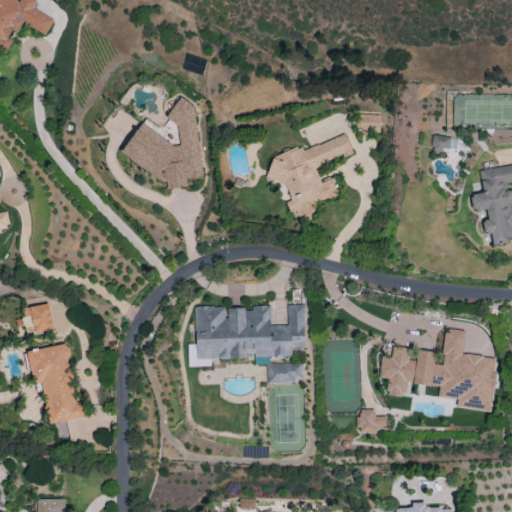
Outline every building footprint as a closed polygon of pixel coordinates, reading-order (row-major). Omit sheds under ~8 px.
[(45,34),(53,19),(32,8),(36,0),(35,0),(0,0),(0,46),(6,50),(12,40),(7,38),(12,29),(17,31),(22,22),(45,34)] [(206,60),(186,54),(181,68),(201,75),(206,60)] [(195,107),(179,97),(166,117),(177,124),(179,145),(174,145),(140,123),(120,153),(158,178),(165,177),(166,189),(186,187),(186,179),(201,177),(195,107)] [(379,114),(358,114),(358,132),(379,132),(379,114)] [(449,136),(432,135),(431,149),(449,150),(449,136)] [(351,154),(346,136),(301,148),(300,148),(272,156),(265,178),(286,184),(290,201),(286,202),(288,211),(296,210),(298,219),(303,220),(309,218),(315,202),(338,195),(333,178),(319,182),(314,164),(342,157),(341,157),(351,154)] [(511,164),(478,170),(482,193),(469,195),(472,211),(485,209),(487,220),(481,221),(483,233),(489,232),(492,245),(508,242),(507,238),(511,237),(511,202),(510,190),(504,191),(502,183),(511,181),(511,164)] [(0,231),(9,230),(6,211),(0,211),(0,231)] [(21,308),(26,332),(33,331),(33,333),(53,329),(47,303),(21,308)] [(194,306),(194,344),(187,344),(187,366),(205,363),(205,357),(211,359),(245,358),(246,353),(247,353),(256,356),(269,356),(272,357),(291,357),(291,347),(304,347),(303,305),(286,305),(287,325),(270,325),(269,305),(253,306),(251,311),(241,308),(227,308),(223,309),(214,305),(194,306)] [(495,357),(461,354),(464,330),(444,328),(441,365),(432,364),(433,351),(416,350),(415,361),(406,360),(408,347),(392,346),(391,359),(380,358),(378,376),(387,377),(386,395),(402,397),(404,379),(412,380),(412,384),(438,386),(437,396),(456,398),(455,407),(490,411),(495,357)] [(47,423),(82,418),(80,402),(75,402),(65,344),(26,350),(32,384),(40,382),(47,423)] [(301,382),(301,363),(266,364),(266,383),(301,382)] [(373,409),(357,410),(358,433),(376,432),(376,426),(385,426),(384,416),(373,416),(373,409)] [(238,508),(253,509),(254,499),(238,498),(238,508)] [(63,511),(64,511),(64,499),(36,499),(35,511),(63,511)] [(395,508),(394,511),(449,511),(450,507),(424,508),(424,502),(411,502),(412,507),(395,508)]
